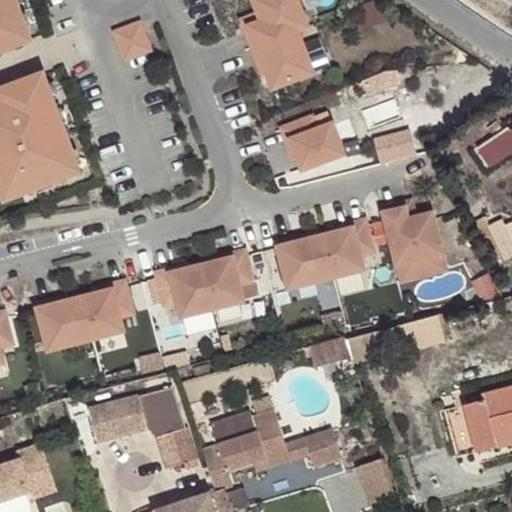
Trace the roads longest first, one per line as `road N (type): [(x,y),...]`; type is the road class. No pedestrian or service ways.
road 1 (residential): [(0,268),(242,207)]
road 2 (residential): [(242,207),(158,0)]
road 3 (residential): [(418,168),(242,207)]
road 4 (residential): [(94,19),(155,186)]
